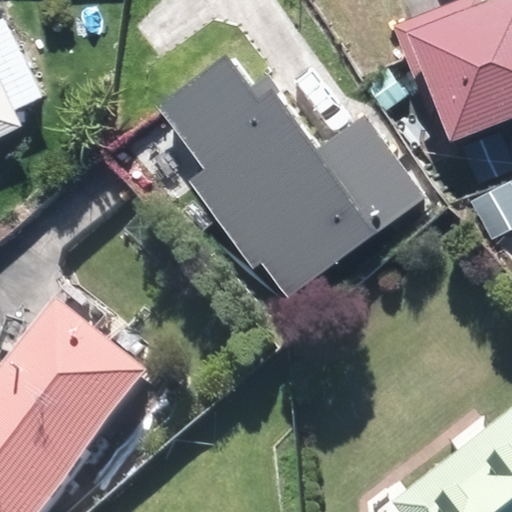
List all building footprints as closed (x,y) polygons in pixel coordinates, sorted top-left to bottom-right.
[(471,0),(401,27),(446,144),(511,118),(511,0),(497,0),(476,8),(473,0),(471,0)] [(0,169),(9,165),(0,148),(0,133),(41,113),(0,32),(0,169)] [(216,63),(155,110),(203,172),(193,180),(261,267),(267,261),(291,292),(418,195),(361,121),(312,159),(262,94),(248,105),(216,63)] [(0,391),(0,511),(43,511),(140,389),(54,323),(0,391)] [(511,511),(511,428),(401,511),(511,511)]
